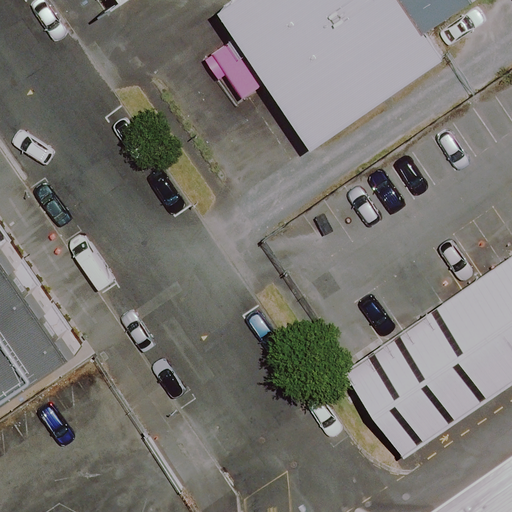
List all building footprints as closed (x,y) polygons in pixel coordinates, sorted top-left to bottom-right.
[(366,0),(236,0),(194,29),(280,158),(413,69),(395,42),(366,0)] [(366,0),(395,42),(458,0),(366,0)] [(511,225),(330,352),(391,438),(511,354),(511,225)] [(0,393),(92,330),(31,243),(6,260),(0,250),(0,393)] [(511,511),(511,468),(448,511),(511,511)]
